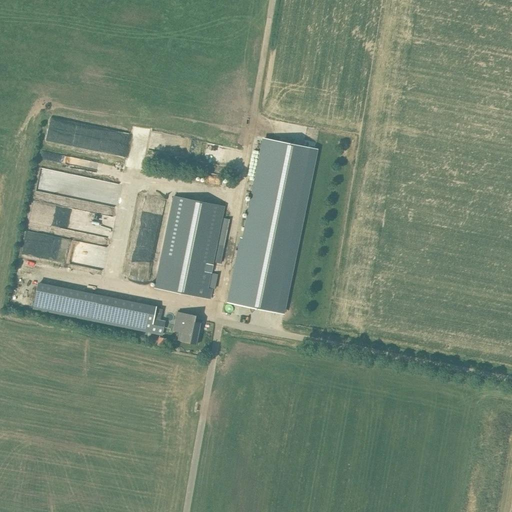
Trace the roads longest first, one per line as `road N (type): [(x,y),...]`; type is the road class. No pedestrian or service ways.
road 1 (unclassified): [(218,320),(273,0)]
road 2 (unclassified): [(511,379),(218,320)]
road 3 (unclassified): [(186,511),(218,320)]
